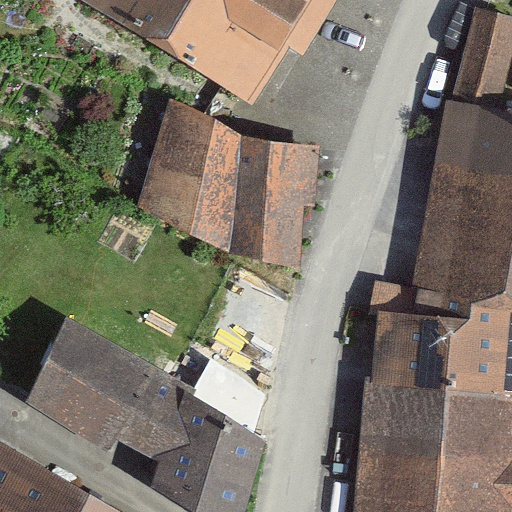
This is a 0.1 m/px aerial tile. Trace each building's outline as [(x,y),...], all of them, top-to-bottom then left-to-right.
[(84,0),(247,100),(308,0),(84,0)] [(483,0),(462,79),(508,91),(511,78),(511,7),(484,0),(483,0)] [(511,311),(511,106),(423,93),(394,294),(502,310),(511,311)] [(158,113),(134,224),(286,256),(309,145),(158,113)] [(353,385),(496,396),(502,310),(394,294),(357,289),(353,385)] [(20,413),(222,499),(259,411),(57,325),(20,413)] [(353,385),(346,511),(496,511),(497,507),(511,507),(511,452),(497,452),(496,396),(353,385)] [(118,511),(0,446),(0,511),(118,511)]
